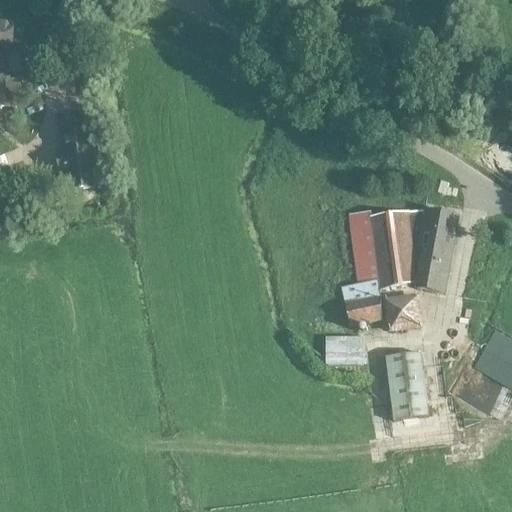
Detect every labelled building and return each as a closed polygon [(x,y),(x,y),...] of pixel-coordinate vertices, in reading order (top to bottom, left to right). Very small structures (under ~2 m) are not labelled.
[(0,109),(18,110),(18,87),(9,87),(9,70),(12,70),(13,25),(0,25),(0,109)] [(60,174),(70,172),(72,192),(93,189),(87,141),(86,131),(75,132),(65,134),(66,143),(67,156),(58,157),(60,174)] [(383,322),(380,293),(416,285),(415,291),(445,297),(459,218),(426,211),(425,212),(407,214),(372,219),(371,213),(350,216),(359,285),(342,289),(351,329),(383,322)] [(384,301),(388,336),(423,331),(419,297),(384,301)] [(475,369),(511,390),(511,342),(496,333),(489,345),(475,369)] [(326,363),(326,367),(364,368),(364,342),(351,342),(326,341),(326,363)] [(421,355),(386,360),(394,423),(429,419),(421,355)]
